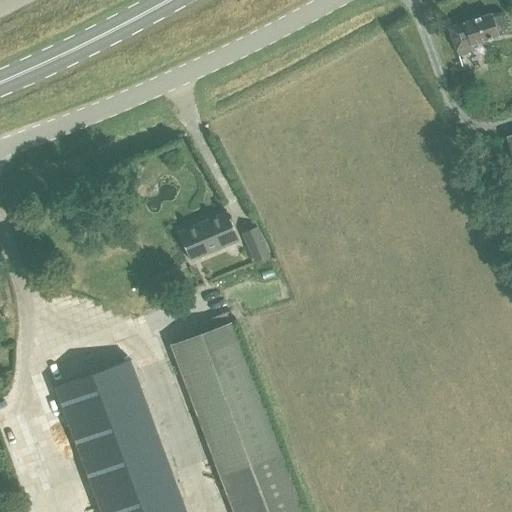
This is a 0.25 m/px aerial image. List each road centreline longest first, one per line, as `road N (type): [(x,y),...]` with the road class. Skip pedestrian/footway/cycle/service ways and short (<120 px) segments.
road 1 (unclassified): [(0,149),(178,80),(335,0)]
road 2 (primary): [(0,83),(169,0)]
